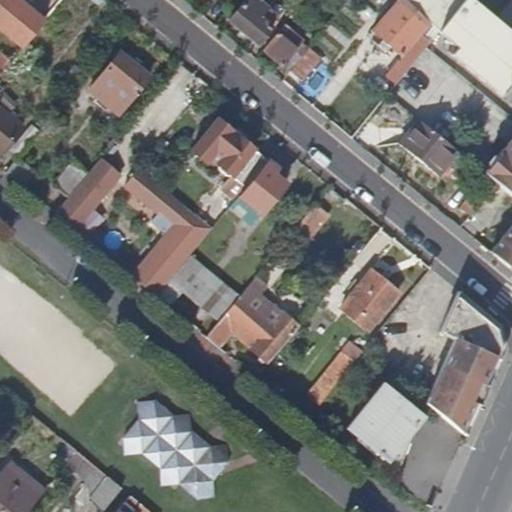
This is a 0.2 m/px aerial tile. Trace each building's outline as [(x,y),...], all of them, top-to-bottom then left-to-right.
[(45,21),(22,3),(22,0),(0,0),(0,25),(25,46),(45,21)] [(28,0),(46,12),(55,0),(28,0)] [(260,44),(279,22),(273,17),(277,13),(261,0),(245,0),(230,18),(260,44)] [(467,0),(403,0),(439,34),(467,0)] [(508,86),(511,81),(511,35),(485,14),(467,0),(439,34),(459,51),(451,60),(503,102),(510,94),(508,86)] [(485,14),(496,0),(467,0),(485,14)] [(337,60),(368,19),(345,2),(314,43),(337,60)] [(400,55),(424,27),(396,3),(372,31),(383,40),(380,43),(388,50),(391,47),(400,55)] [(304,39),(286,24),(280,31),(299,46),(304,39)] [(284,64),(299,46),(280,31),(265,49),(284,64)] [(413,66),(429,46),(421,40),(404,60),(413,66)] [(304,79),(323,58),(311,47),(293,69),(304,79)] [(0,77),(12,62),(1,53),(0,53),(0,77)] [(119,114),(150,76),(121,53),(90,90),(119,114)] [(397,86),(413,66),(404,60),(400,65),(398,65),(388,78),(397,86)] [(0,152),(22,125),(0,106),(0,152)] [(236,200),(269,160),(217,119),(192,150),(206,161),(210,157),(219,164),(219,169),(226,174),(230,174),(233,176),(223,189),(236,200)] [(458,153),(419,122),(399,146),(438,178),(458,153)] [(511,145),(510,144),(487,173),(511,193),(511,145)] [(96,205),(121,173),(102,158),(89,174),(70,197),(56,214),(157,296),(171,280),(191,255),(211,231),(213,229),(187,207),(173,224),(152,250),(128,231),(96,205)] [(36,176),(17,160),(6,172),(26,188),(36,176)] [(262,214),(287,183),(274,172),(277,167),(269,160),(236,200),(231,207),(251,223),(260,212),(262,214)] [(70,197),(89,174),(75,162),(55,186),(70,197)] [(149,204),(163,187),(139,168),(125,185),(149,204)] [(187,207),(163,187),(149,204),(173,224),(187,207)] [(173,224),(149,204),(128,231),(152,250),(173,224)] [(302,249),(329,216),(315,205),(288,238),(302,249)] [(511,225),(492,251),(511,267),(511,225)] [(241,296),(191,255),(171,280),(182,290),(221,321),(241,296)] [(368,329),(398,292),(372,270),(341,307),(368,329)] [(300,327),(261,296),(268,287),(256,278),(241,296),(221,321),(207,338),(220,349),(234,332),(271,362),(300,327)] [(169,306),(182,290),(171,280),(157,296),(169,306)] [(460,432),(498,349),(495,327),(455,296),(440,330),(455,337),(425,403),(460,432)] [(321,403),(355,362),(342,352),(309,393),(321,403)] [(413,429),(423,417),(383,385),(348,427),(398,467),(413,429)] [(227,463),(225,446),(209,448),(190,433),(188,416),(172,417),(153,401),(136,403),(137,420),(122,439),(123,456),(139,454),(159,469),(160,486),(178,485),(196,500),(213,498),(211,482),(227,463)] [(82,476),(92,465),(78,453),(66,466),(81,478),(82,476)] [(28,511),(44,494),(7,463),(0,470),(0,511),(28,511)] [(98,489),(107,477),(92,465),(82,476),(98,489)] [(99,511),(101,511),(121,489),(107,477),(98,489),(87,502),(99,511)] [(149,511),(130,496),(116,511),(149,511)]
